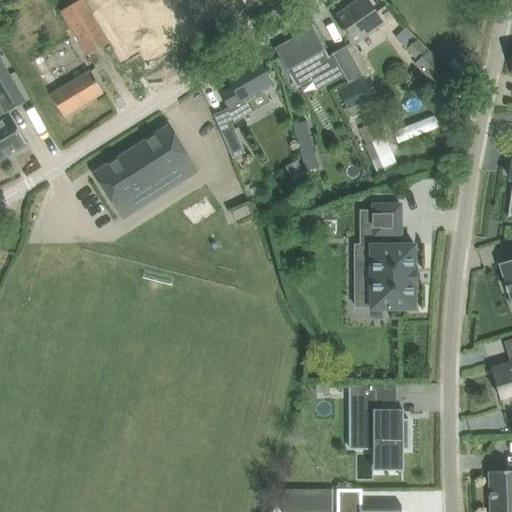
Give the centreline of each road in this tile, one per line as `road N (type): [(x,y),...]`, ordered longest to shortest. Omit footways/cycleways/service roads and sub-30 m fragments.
road 1 (unclassified): [(452,511),(454,273),(504,0)]
road 2 (unclassified): [(311,0),(0,199)]
